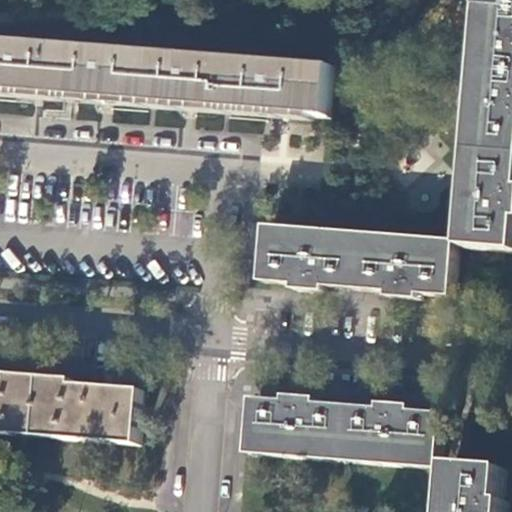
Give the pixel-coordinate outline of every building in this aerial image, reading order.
[(511,0),(491,0),(471,250),(511,253),(511,0)] [(0,92),(333,118),(338,69),(0,42),(0,92)] [(424,296),(458,299),(462,250),(463,245),(272,230),(268,284),(299,287),(299,291),(331,294),(331,289),(393,294),(392,299),(424,301),(424,296)] [(0,434),(143,446),(147,392),(78,386),(78,381),(13,376),(13,381),(0,379),(0,434)] [(445,466),(448,417),(415,414),(416,409),(384,406),(384,412),(321,407),(322,401),(291,399),(290,405),(259,403),(254,457),(444,471),(445,466)] [(510,511),(511,503),(506,503),(509,471),(454,467),(450,511),(510,511)]
